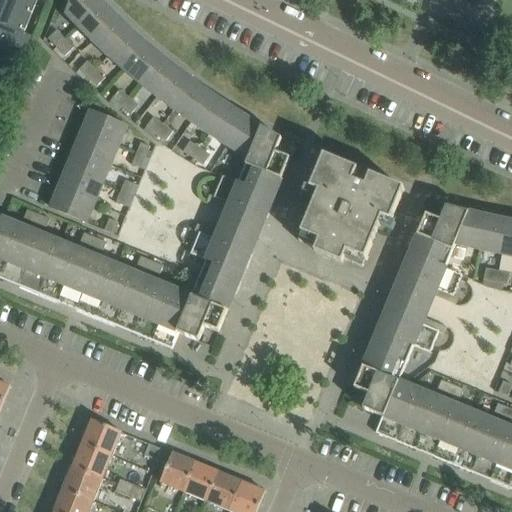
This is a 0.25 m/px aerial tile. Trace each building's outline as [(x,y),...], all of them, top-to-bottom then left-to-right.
[(23,35),(37,0),(0,0),(0,41),(27,53),(33,39),(23,35)] [(78,27),(102,4),(98,0),(73,0),(67,16),(78,27)] [(93,42),(116,18),(102,4),(78,27),(87,36),(93,42)] [(109,57),(131,32),(116,18),(93,42),(102,50),(109,57)] [(56,48),(65,40),(56,31),(48,40),(56,48)] [(125,71),(146,45),(131,32),(109,57),(117,65),(125,71)] [(74,48),(65,40),(56,48),(65,57),(74,48)] [(141,85),(162,59),(146,45),(125,71),(131,76),(141,85)] [(158,98),(178,71),(162,59),(141,85),(150,92),(158,98)] [(88,79),(96,70),(88,62),(79,71),(88,79)] [(105,78),(96,70),(88,79),(97,87),(105,78)] [(175,111),(194,84),(178,71),(158,98),(165,103),(175,111)] [(192,123),(211,95),(206,92),(194,84),(175,111),(183,117),(192,123)] [(121,108),(129,98),(120,91),(112,100),(121,108)] [(209,135),(228,107),(211,95),(192,123),(200,129),(209,135)] [(139,106),(129,98),(121,108),(131,116),(139,106)] [(227,147),(245,118),(228,107),(209,135),(219,142),(227,147)] [(91,113),(83,133),(118,147),(126,127),(91,113)] [(156,135),(163,125),(154,118),(146,128),(156,135)] [(249,161),(263,129),(245,118),(227,147),(237,153),(248,160),(249,161)] [(173,133),(163,125),(156,135),(166,142),(173,133)] [(282,140),(263,129),(249,161),(248,160),(246,167),(281,182),(290,160),(277,154),(282,140)] [(110,166),(118,147),(83,133),(75,151),(110,166)] [(190,142),(183,152),(194,160),(200,149),(190,142)] [(150,147),(141,144),(136,155),(146,158),(150,147)] [(210,156),(200,149),(194,160),(203,166),(210,156)] [(103,185),(110,166),(75,151),(67,170),(103,185)] [(141,170),(146,158),(136,155),(132,166),(141,170)] [(391,222),(404,190),(369,179),(366,187),(354,182),(357,174),(324,157),(311,189),(319,193),(299,242),(319,250),(322,244),(345,253),(342,260),(363,268),(383,219),(391,222)] [(274,200),(281,182),(246,167),(239,184),(238,186),(266,197),(274,200)] [(95,204),(103,185),(67,170),(59,189),(95,204)] [(274,200),(266,197),(238,186),(239,184),(223,177),(214,198),(210,196),(207,203),(231,213),(234,207),(248,212),(245,219),(256,223),(258,217),(266,220),(274,200)] [(135,185),(125,181),(121,192),(130,196),(135,185)] [(87,224),(95,204),(59,189),(51,209),(87,224)] [(125,207),(130,196),(121,192),(116,204),(125,207)] [(455,245),(468,213),(446,208),(441,222),(427,216),(418,238),(453,252),(456,245),(455,245)] [(35,224),(39,215),(28,211),(24,219),(35,224)] [(480,251),(488,218),(468,213),(455,245),(456,245),(462,247),(480,251)] [(50,220),(39,215),(35,224),(47,228),(50,220)] [(228,312),(220,309),(192,297),(0,218),(0,279),(2,280),(5,273),(22,280),(19,287),(59,303),(62,296),(79,303),(76,310),(116,327),(119,319),(135,326),(132,334),(173,350),(180,334),(199,342),(205,328),(219,334),(228,312)] [(501,256),(508,223),(488,218),(480,251),(501,256)] [(109,220),(105,231),(114,235),(119,223),(109,220)] [(511,257),(511,223),(508,223),(501,256),(511,257)] [(219,241),(222,235),(197,225),(195,232),(199,234),(191,255),(207,262),(199,280),(227,292),(235,295),(251,254),(244,251),(247,245),(236,241),(233,247),(219,241)] [(92,247),(96,239),(84,234),(81,243),(92,247)] [(413,250),(411,254),(418,257),(446,269),(453,252),(418,238),(415,244),(413,248),(413,250)] [(107,243),(96,239),(92,247),(103,252),(107,243)] [(462,276),(446,269),(418,257),(411,254),(402,276),(409,279),(407,285),(417,289),(420,283),(434,289),(431,295),(456,305),(459,298),(454,296),(462,276)] [(149,271),(152,262),(141,257),(137,266),(149,271)] [(163,267),(152,262),(149,271),(160,275),(163,267)] [(496,284),(498,272),(486,269),(484,281),(496,284)] [(510,274),(498,272),(496,284),(507,286),(510,274)] [(235,295),(227,292),(199,280),(192,297),(220,309),(228,312),(235,295)] [(414,347),(430,354),(439,333),(443,335),(446,328),(422,318),(419,324),(405,318),(408,312),(397,307),(395,314),(388,311),(371,351),(406,365),(414,347)] [(399,383),(406,365),(371,351),(364,368),(371,371),(399,383)] [(511,429),(399,383),(371,371),(364,368),(355,390),(369,395),(363,410),(383,418),(376,434),(416,450),(419,443),(436,450),(433,457),(473,474),(476,466),(493,473),(490,481),(511,489),(511,429)] [(449,394),(453,386),(442,381),(438,390),(449,394)] [(0,414),(11,387),(0,382),(0,414)] [(511,385),(503,382),(499,394),(508,397),(511,387),(511,385)] [(464,390),(453,386),(449,394),(461,399),(464,390)] [(506,418),(509,409),(498,404),(495,413),(506,418)] [(113,457),(123,433),(92,421),(83,444),(113,457)] [(104,480),(113,457),(83,444),(73,467),(104,480)] [(158,462),(163,450),(149,444),(144,457),(158,462)] [(185,494),(197,464),(174,454),(161,484),(185,494)] [(208,503),(220,474),(197,464),(185,494),(208,503)] [(95,503),(104,480),(73,467),(64,490),(95,503)] [(228,511),(230,511),(243,483),(220,474),(208,503),(228,511)] [(129,497),(134,486),(121,480),(117,492),(129,497)] [(258,511),(266,493),(243,483),(230,511),(258,511)] [(141,503),(146,491),(134,486),(129,497),(141,503)] [(91,511),(95,503),(64,490),(54,511),(91,511)]
